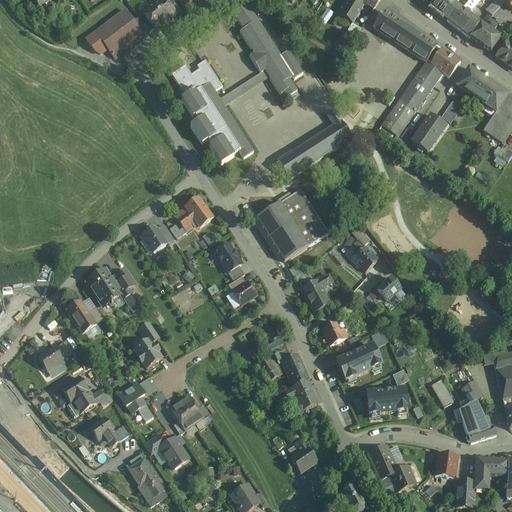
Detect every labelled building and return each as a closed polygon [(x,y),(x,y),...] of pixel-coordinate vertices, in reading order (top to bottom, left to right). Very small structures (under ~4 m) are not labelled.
[(167,4),(164,0),(161,0),(152,6),(165,23),(175,16),(167,4)] [(171,0),(167,4),(175,16),(180,12),(171,0)] [(178,0),(185,8),(196,0),(178,0)] [(364,7),(353,0),(349,0),(339,17),(352,25),(353,25),(364,7)] [(380,0),(353,0),(364,7),(373,12),(380,0)] [(415,0),(430,10),(436,1),(438,2),(440,0),(415,0)] [(464,0),(458,8),(467,15),(480,0),(464,0)] [(497,0),(480,17),(487,23),(497,13),(500,10),(504,6),(509,0),(497,0)] [(152,6),(142,14),(146,19),(154,31),(165,23),(152,6)] [(250,58),(261,75),(267,71),(272,78),(270,80),(280,97),(284,95),(287,100),(297,94),(289,81),(293,79),(294,81),(303,76),(288,54),(281,59),(247,6),(234,15),(244,31),(240,34),(251,51),(252,50),(255,55),(250,58)] [(511,13),(505,6),(504,6),(500,10),(508,17),(511,13)] [(467,15),(458,8),(447,22),(465,36),(476,22),(467,15)] [(126,13),(86,42),(94,53),(100,56),(107,51),(115,61),(145,38),(144,37),(133,23),(126,13)] [(436,48),(384,13),(373,30),(426,65),(436,48)] [(497,13),(487,23),(495,29),(504,19),(497,13)] [(141,23),(138,19),(133,23),(144,37),(149,33),(141,23)] [(154,31),(146,19),(141,23),(149,33),(150,35),(154,31)] [(362,30),(353,25),(352,25),(343,40),(352,46),(362,30)] [(500,40),(480,26),(470,40),(491,53),(500,40)] [(343,40),(335,52),(344,58),(352,46),(343,40)] [(511,46),(507,44),(497,58),(511,69),(511,46)] [(436,48),(426,65),(426,64),(431,67),(441,52),(436,48)] [(460,65),(441,52),(431,67),(443,76),(449,80),(460,65)] [(253,154),(225,109),(220,101),(215,94),(222,89),(205,63),(197,68),(200,72),(191,77),(185,68),(172,77),(186,98),(182,101),(193,119),(195,118),(198,123),(190,128),(202,146),(208,142),(212,148),(210,149),(222,167),(234,158),(233,157),(239,154),(244,160),(253,154)] [(426,65),(399,104),(415,115),(443,76),(431,67),(426,64),(426,65)] [(508,97),(469,70),(456,89),(495,115),(496,115),(507,98),(508,97)] [(261,75),(220,101),(225,109),(270,80),(272,78),(267,71),(261,75)] [(511,101),(507,98),(496,115),(495,115),(483,133),(502,146),(511,131),(511,101)] [(455,101),(442,120),(451,126),(464,107),(455,101)] [(399,104),(381,128),(398,139),(415,115),(399,104)] [(334,128),(292,155),(277,164),(289,182),(303,173),(303,172),(351,141),(335,113),(328,117),(334,128)] [(446,129),(431,118),(412,146),(427,157),(446,129)] [(398,139),(381,128),(378,133),(395,144),(398,139)] [(405,144),(398,139),(395,144),(402,149),(405,144)] [(511,158),(511,151),(505,146),(497,158),(508,165),(511,158)] [(301,192),(257,221),(285,264),(307,250),(308,252),(311,250),(310,248),(329,236),(301,192)] [(214,220),(199,199),(185,210),(194,222),(200,230),(214,220)] [(185,210),(174,218),(183,230),(187,234),(194,229),(191,224),(194,222),(185,210)] [(180,232),(175,227),(170,231),(177,241),(183,237),(180,232)] [(165,228),(159,232),(158,232),(153,231),(141,238),(147,247),(145,250),(148,254),(151,254),(152,255),(173,241),(165,228)] [(210,234),(204,237),(209,247),(215,244),(210,234)] [(363,236),(353,244),(359,252),(369,243),(363,236)] [(228,246),(215,255),(228,275),(239,268),(242,266),(228,246)] [(378,264),(365,250),(351,262),(356,267),(357,265),(366,275),(378,264)] [(342,278),(352,272),(343,259),(333,265),(342,278)] [(300,266),(290,272),(296,281),(297,281),(305,273),(300,266)] [(239,268),(228,275),(234,284),(228,288),(241,279),(245,277),(239,268)] [(50,283),(52,273),(44,271),(41,281),(50,283)] [(122,296),(106,272),(87,285),(102,309),(102,308),(102,307),(108,303),(109,304),(122,296)] [(305,273),(297,281),(303,292),(313,286),(305,273)] [(135,287),(126,274),(118,279),(121,284),(121,283),(127,293),(135,287)] [(329,277),(317,284),(320,291),(333,284),(329,277)] [(241,279),(228,288),(233,294),(246,286),(241,279)] [(391,281),(378,292),(387,303),(401,291),(391,281)] [(320,291),(317,284),(313,286),(303,292),(315,314),(329,306),(320,291)] [(246,286),(233,294),(241,308),(257,298),(248,285),(246,286)] [(362,304),(371,314),(378,309),(368,298),(362,304)] [(97,327),(80,303),(66,312),(82,336),(97,327)] [(159,341),(149,326),(139,332),(147,343),(150,341),(152,345),(159,341)] [(343,331),(339,333),(336,326),(323,332),(330,348),(347,340),(343,331)] [(358,338),(348,342),(351,348),(361,343),(358,338)] [(152,345),(150,341),(147,343),(134,352),(138,358),(137,358),(141,365),(142,364),(146,370),(162,360),(158,354),(159,353),(155,347),(154,347),(152,345)] [(66,343),(54,350),(62,362),(73,354),(66,343)] [(284,346),(271,353),(279,366),(281,365),(290,360),(284,346)] [(338,363),(346,382),(380,367),(371,348),(338,363)] [(505,349),(483,358),(485,370),(494,368),(493,367),(497,360),(508,357),(505,349)] [(54,350),(38,360),(47,374),(57,368),(59,370),(64,366),(62,362),(54,350)] [(511,356),(508,357),(497,360),(493,367),(494,368),(502,403),(503,403),(505,412),(504,412),(504,413),(511,410),(511,356)] [(309,381),(297,357),(290,360),(281,365),(292,389),(309,381)] [(283,375),(273,358),(268,361),(279,378),(283,375)] [(268,361),(259,368),(269,384),(277,379),(279,381),(280,380),(279,378),(268,361)] [(472,381),(464,369),(456,374),(464,387),(456,391),(463,405),(466,403),(468,408),(454,416),(457,426),(462,424),(462,423),(482,417),(475,401),(482,397),(472,380),(472,381)] [(405,372),(393,376),(397,387),(409,383),(405,372)] [(91,398),(79,380),(61,392),(71,406),(72,405),(80,416),(80,417),(97,406),(91,398)] [(450,399),(441,382),(431,388),(441,404),(448,400),(450,399)] [(309,383),(288,392),(293,402),(299,416),(320,407),(309,383)] [(138,388),(119,399),(126,410),(145,399),(138,388)] [(365,394),(368,419),(409,415),(407,389),(365,394)] [(101,392),(91,398),(97,406),(100,404),(101,406),(107,402),(101,392)] [(199,411),(190,398),(180,405),(194,426),(204,420),(199,411)] [(451,407),(448,400),(441,404),(444,411),(451,407)] [(44,413),(56,410),(54,402),(42,405),(44,413)] [(71,406),(67,409),(74,420),(80,416),(72,405),(71,406)] [(194,426),(180,405),(170,411),(179,424),(185,433),(194,426)] [(210,417),(203,408),(199,411),(204,420),(205,420),(210,417)] [(467,438),(489,430),(483,417),(482,417),(462,423),(462,424),(467,438)] [(114,434),(104,420),(89,430),(98,444),(106,439),(108,443),(108,446),(110,449),(113,449),(120,444),(120,443),(114,434)] [(185,433),(179,424),(174,427),(180,437),(185,434),(185,433)] [(123,428),(114,434),(120,443),(129,437),(123,428)] [(489,430),(467,438),(466,439),(467,443),(468,443),(470,443),(471,446),(496,438),(493,429),(489,430)] [(165,447),(158,437),(144,446),(151,457),(160,451),(159,450),(165,447)] [(283,448),(277,439),(272,442),(278,451),(283,448)] [(189,461),(175,440),(165,447),(159,450),(160,451),(173,472),(189,461)] [(308,450),(302,441),(301,442),(295,446),(296,447),(288,453),(293,460),(291,461),(301,476),(317,464),(308,450)] [(398,473),(386,448),(368,457),(379,483),(390,478),(394,486),(379,495),(385,507),(400,499),(401,499),(398,493),(416,485),(408,469),(398,473)] [(457,459),(438,456),(435,478),(454,481),(457,459)] [(140,457),(130,463),(134,468),(144,462),(140,457)] [(508,463),(476,461),(475,476),(474,476),(474,485),(474,491),(488,492),(489,478),(508,479),(508,466),(508,463)] [(167,498),(144,462),(134,468),(128,472),(139,488),(138,489),(151,509),(167,498)] [(474,485),(457,484),(456,509),(473,510),(474,491),(474,485)] [(87,511),(61,485),(53,493),(72,511),(87,511)] [(256,498),(248,486),(232,497),(241,509),(240,510),(240,511),(250,511),(260,506),(261,505),(256,498)] [(358,494),(356,489),(355,488),(354,488),(349,487),(348,487),(341,491),(341,492),(339,497),(339,498),(339,499),(342,503),(346,511),(363,511),(365,508),(366,507),(365,505),(363,501),(359,494),(358,494)] [(268,505),(261,494),(256,498),(261,505),(260,506),(262,509),(268,505)] [(498,498),(491,509),(495,511),(500,506),(503,502),(498,498)] [(445,500),(439,506),(444,511),(445,511),(451,507),(445,500)] [(485,501),(478,511),(484,511),(489,503),(485,501)]
